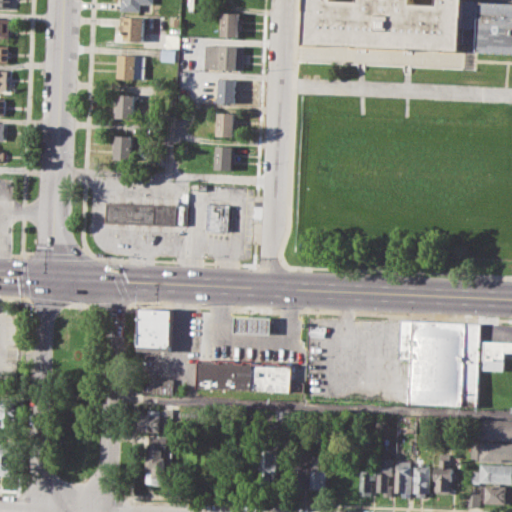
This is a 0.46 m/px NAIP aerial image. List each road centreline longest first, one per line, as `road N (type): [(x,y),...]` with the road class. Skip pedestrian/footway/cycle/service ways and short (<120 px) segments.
road 1 (primary): [(47,279),(511,296)]
road 2 (residential): [(270,287),(281,0)]
road 3 (tertiary): [(65,0),(47,279)]
road 4 (tertiary): [(47,279),(39,459),(57,492),(86,507)]
road 5 (tertiary): [(86,507),(110,449),(115,282)]
road 6 (residential): [(0,498),(213,511)]
